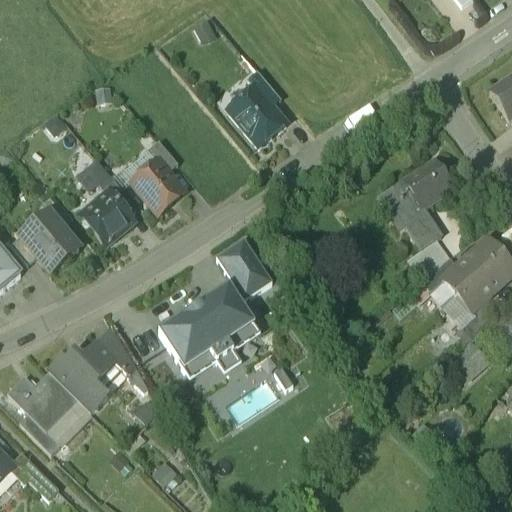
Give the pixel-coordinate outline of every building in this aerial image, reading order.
[(471,5),(467,0),(450,0),(461,13),(471,5)] [(280,106),(257,79),(247,87),(254,96),(254,95),(270,114),(280,106)] [(511,82),(488,99),(508,128),(511,125),(511,82)] [(270,114),(254,95),(254,96),(242,106),(236,105),(228,112),(227,118),(258,155),(285,132),(270,114)] [(177,171),(158,148),(147,157),(158,170),(159,169),(167,179),(177,171)] [(158,170),(147,179),(145,178),(140,177),(131,185),(130,190),(157,222),(184,200),(167,179),(159,169),(158,170)] [(417,178),(392,195),(400,206),(399,206),(399,207),(390,213),(404,234),(405,234),(420,257),(436,247),(440,243),(422,216),(451,197),(436,174),(421,184),(417,178)] [(137,216),(113,188),(103,196),(107,200),(108,200),(128,224),(137,216)] [(128,224),(108,200),(107,200),(80,223),(82,225),(82,228),(85,232),(88,233),(105,253),(133,229),(128,224)] [(69,229),(49,205),(39,213),(50,227),(51,226),(60,237),(69,229)] [(50,227),(24,249),(37,265),(51,281),(78,258),(60,237),(51,226),(50,227)] [(24,249),(15,239),(6,247),(7,248),(28,273),(37,265),(24,249)] [(420,257),(406,267),(422,289),(448,266),(449,265),(436,247),(420,257)] [(456,275),(443,287),(443,288),(456,302),(501,263),(488,247),(456,275)] [(242,307),(243,308),(271,290),(245,250),(244,248),(216,266),(233,293),(242,307)] [(0,257),(0,298),(20,282),(0,257)] [(511,275),(501,263),(456,302),(469,317),(469,318),(483,306),(511,280),(511,275)] [(448,266),(422,289),(431,299),(443,288),(443,287),(456,275),(448,266)] [(157,339),(183,380),(211,361),(216,369),(233,359),(228,350),(254,334),(238,309),(242,307),(233,293),(230,295),(228,293),(157,339)] [(483,306),(469,318),(469,317),(457,328),(470,344),(494,318),(483,306)] [(147,397),(115,342),(103,354),(117,367),(113,371),(143,400),(147,397)] [(72,377),(61,366),(48,380),(77,409),(89,421),(106,404),(93,391),(113,371),(117,367),(103,354),(99,349),(72,377)] [(468,349),(449,366),(466,385),(486,367),(468,349)] [(48,380),(34,394),(24,384),(7,401),(27,422),(46,441),(47,440),(77,409),(48,380)] [(226,408),(238,427),(280,400),(267,381),(226,408)] [(46,441),(27,422),(19,430),(50,461),(59,452),(47,440),(46,441)] [(11,471),(0,459),(0,487),(10,478),(14,474),(11,471)] [(58,497),(21,460),(11,471),(14,474),(10,478),(23,491),(28,487),(48,507),(58,497)]
